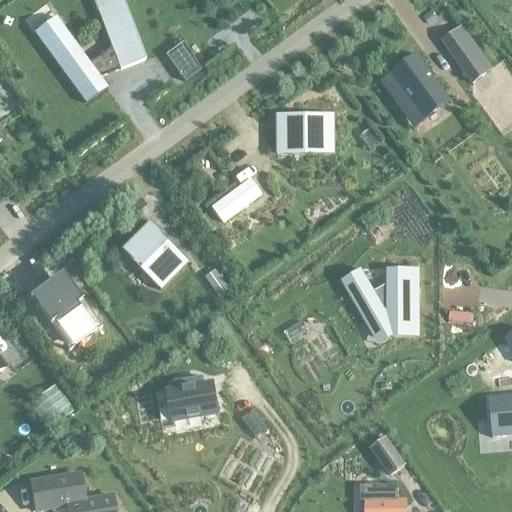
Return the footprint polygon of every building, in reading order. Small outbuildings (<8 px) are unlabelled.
[(43,45),(42,45),(85,105),(107,89),(98,77),(120,69),(120,71),(145,61),(121,0),(93,0),(112,49),(89,65),(63,30),(64,32),(44,46),(43,45)] [(477,50),(469,38),(449,52),(457,64),(477,50)] [(381,83),(380,83),(392,101),(403,93),(423,120),(448,101),(451,105),(452,104),(417,56),(416,57),(417,58),(381,83)] [(492,71),(484,59),(464,74),(473,85),(492,71)] [(179,71),(186,81),(202,69),(195,60),(179,71)] [(279,156),(334,156),(334,116),(333,116),(333,117),(278,118),(278,117),(277,117),(278,157),(279,157),(279,156)] [(229,203),(223,194),(196,211),(202,221),(229,203)] [(203,221),(215,239),(257,213),(245,194),(203,221)] [(149,223),(121,252),(161,292),(189,264),(149,223)] [(415,225),(404,234),(429,266),(441,257),(415,225)] [(216,271),(206,278),(220,298),(230,291),(216,271)] [(361,272),(342,282),(374,338),(385,331),(417,331),(417,318),(413,316),(417,308),(419,308),(419,271),(388,271),(388,286),(374,294),(361,272)] [(56,280),(35,295),(67,339),(88,324),(56,280)] [(442,311),(443,338),(467,338),(467,310),(442,311)] [(177,391),(167,392),(173,423),(219,415),(213,384),(202,386),(201,379),(176,384),(177,391)] [(26,409),(43,440),(70,425),(53,394),(26,409)] [(511,397),(489,399),(493,439),(511,437),(511,397)] [(384,440),(373,448),(392,476),(404,468),(384,440)] [(80,477),(30,486),(34,511),(37,511),(67,507),(67,511),(114,511),(112,497),(84,502),(80,477)] [(400,486),(362,486),(362,502),(368,502),(367,511),(407,511),(408,502),(400,502),(400,486)]
